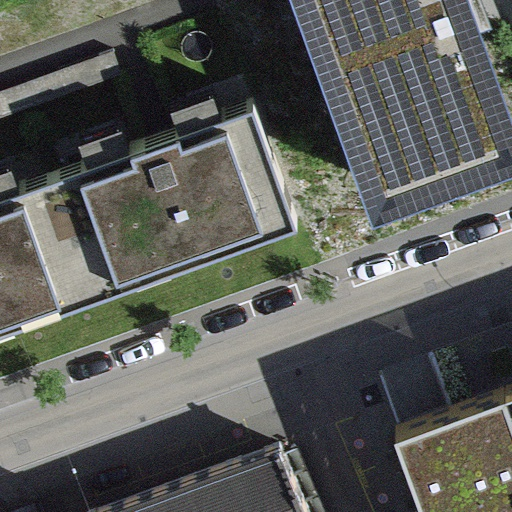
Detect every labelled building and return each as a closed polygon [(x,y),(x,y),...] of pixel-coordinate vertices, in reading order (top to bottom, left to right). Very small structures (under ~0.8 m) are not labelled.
[(260,0),(331,199),(511,135),(511,118),(469,0),(260,0)] [(298,220),(256,102),(28,183),(70,301),(298,220)] [(0,325),(70,301),(28,183),(0,192),(0,325)] [(511,511),(511,369),(401,410),(438,511),(511,511)] [(303,511),(283,455),(123,511),(303,511)]
